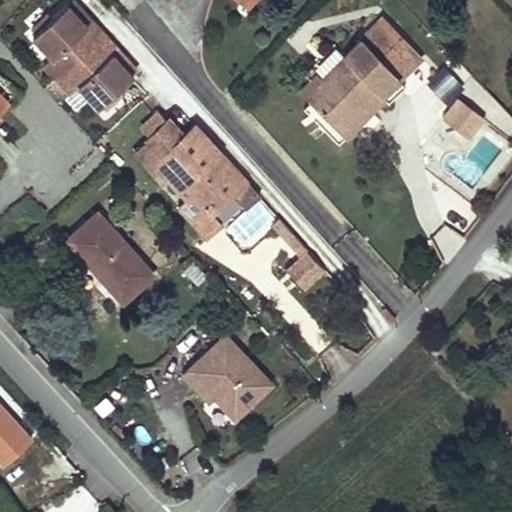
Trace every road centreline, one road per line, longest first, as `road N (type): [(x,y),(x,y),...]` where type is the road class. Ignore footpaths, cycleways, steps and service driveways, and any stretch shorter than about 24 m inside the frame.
road 1 (residential): [(511,197),(465,258),(199,511)]
road 2 (unknown): [(408,312),(132,0)]
road 3 (unclassified): [(0,345),(154,511)]
